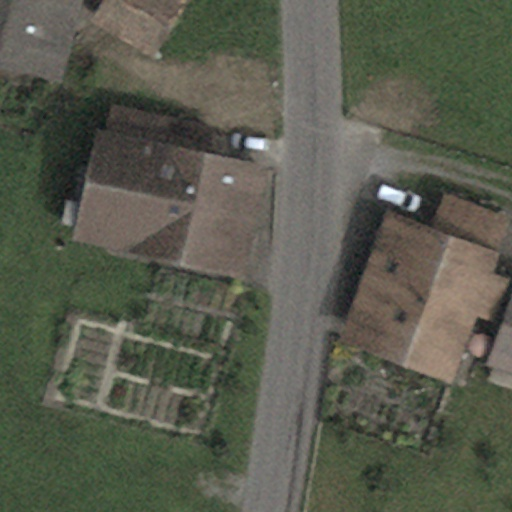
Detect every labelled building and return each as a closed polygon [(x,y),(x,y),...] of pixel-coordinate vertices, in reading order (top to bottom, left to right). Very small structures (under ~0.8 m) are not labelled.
[(0,0),(0,43),(52,58),(67,0),(0,0)] [(111,0),(100,19),(151,50),(180,0),(111,0)] [(74,201),(69,222),(243,262),(263,172),(200,158),(207,128),(116,108),(94,206),(74,201)] [(494,257),(389,215),(376,244),(387,249),(356,331),(452,368),(480,293),(496,299),(501,284),(486,278),(494,257)] [(511,356),(511,326),(502,353),(511,356)]
